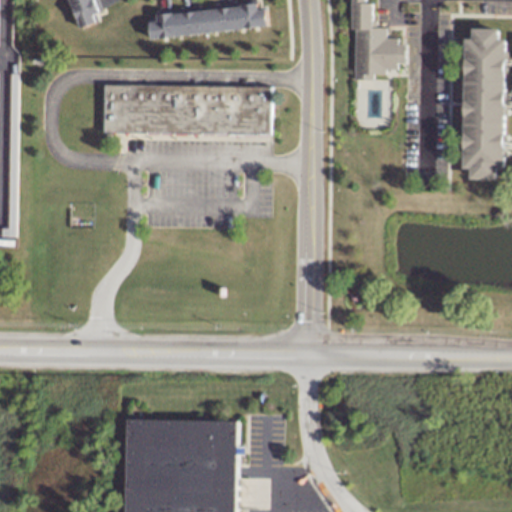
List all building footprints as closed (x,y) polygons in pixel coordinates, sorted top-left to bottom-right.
[(74,0),(88,30),(103,22),(99,14),(105,11),(100,0),(74,0)] [(353,0),(353,28),(358,29),(357,78),(377,79),(377,74),(388,75),(388,68),(400,68),(400,62),(408,62),(408,45),(400,44),(401,37),(389,37),(389,27),(375,26),(375,2),(367,2),(367,0),(353,0)] [(150,22),(152,39),(271,25),(269,9),(260,10),(259,3),(157,14),(158,21),(150,22)] [(465,162),(472,162),(472,173),(498,173),(499,163),(506,163),(506,153),(507,153),(507,144),(506,144),(506,143),(506,140),(506,137),(507,137),(507,134),(507,129),(506,129),(506,111),(508,111),(508,108),(508,105),(507,105),(507,101),(507,98),(507,95),(508,95),(508,92),(508,87),(507,87),(507,69),(508,68),(509,61),(507,61),(507,59),(507,56),(507,54),(509,54),(509,45),(508,45),(508,32),(500,32),(500,21),(474,21),(474,32),(467,32),(465,162)] [(10,227),(3,227),(3,235),(17,235),(19,73),(12,73),(10,227)] [(106,131),(108,85),(274,86),(273,134),(106,131)] [(125,511),(127,417),(240,420),(238,511),(125,511)]
